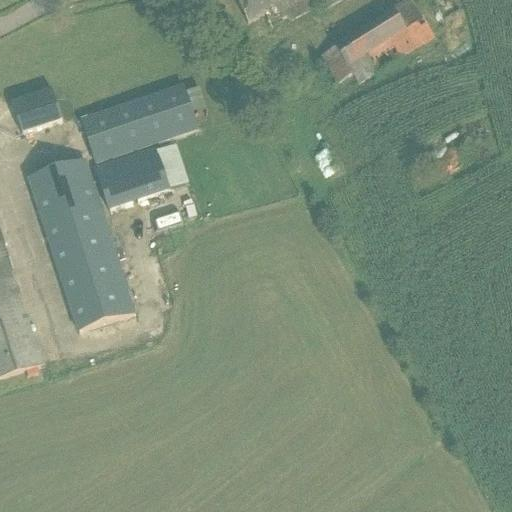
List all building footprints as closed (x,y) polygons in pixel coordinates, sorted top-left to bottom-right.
[(233,0),(241,15),(247,26),(265,17),(268,22),(248,33),(259,55),(279,44),(270,28),(287,19),(290,23),(322,6),(325,11),(346,0),(233,0)] [(360,86),(433,40),(412,6),(324,60),(339,85),(353,77),(360,86)] [(81,123),(87,142),(94,163),(196,130),(183,89),(81,123)] [(51,92),(11,105),(22,138),(62,125),(51,92)] [(93,171),(109,219),(168,200),(167,195),(189,188),(177,152),(157,159),(154,151),(93,171)] [(86,163),(28,182),(78,335),(135,316),(86,163)] [(0,381),(40,369),(0,242),(0,381)]
